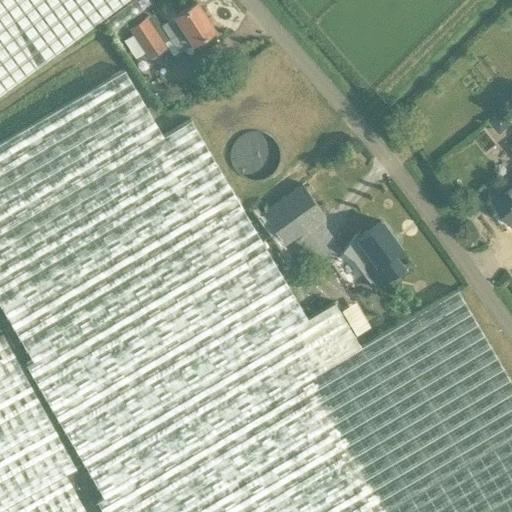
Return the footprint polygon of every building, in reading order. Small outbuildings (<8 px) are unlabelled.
[(0,0),(0,94),(126,0),(0,0)] [(161,26),(169,38),(179,52),(214,28),(196,1),(176,14),(176,16),(161,26)] [(164,46),(154,30),(146,18),(129,29),(148,57),(164,46)] [(94,501),(100,511),(511,511),(511,382),(458,289),(360,346),(335,302),(307,318),(191,118),(162,135),(123,68),(0,139),(0,306),(31,360),(24,364),(101,497),(94,501)] [(278,154),(278,153),(277,145),(275,141),(272,137),(269,133),(264,131),(260,129),(256,129),(252,129),(246,130),(240,132),(237,135),(233,139),(231,143),(229,152),(229,156),(230,161),(232,165),(235,169),(238,172),(242,175),(246,176),(252,178),(257,177),(261,176),(266,174),(270,171),(274,167),(276,163),(278,154)] [(264,208),(286,241),(301,231),(298,226),(309,219),(312,223),(327,213),(305,181),(264,208)] [(511,183),(492,199),(511,224),(511,183)] [(355,258),(377,288),(405,268),(393,251),(399,247),(380,220),(357,237),(354,235),(359,229),(358,228),(342,249),(355,258)] [(76,469),(2,334),(0,334),(0,511),(85,511),(66,475),(76,469)]
